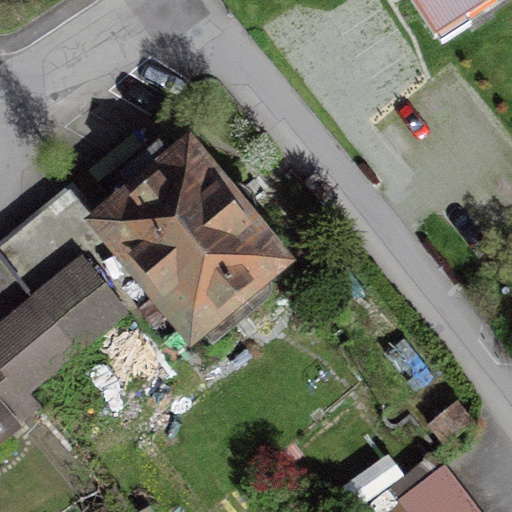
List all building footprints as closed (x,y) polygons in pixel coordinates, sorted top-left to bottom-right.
[(412,0),(434,33),(483,0),(412,0)] [(181,149),(101,217),(207,342),(287,274),(181,149)] [(123,311),(82,261),(34,301),(74,350),(123,311)] [(0,363),(23,392),(74,350),(34,301),(0,328),(0,363)] [(23,392),(0,363),(0,438),(37,408),(23,392)] [(457,403),(431,425),(447,445),(474,422),(457,403)] [(480,511),(446,466),(400,500),(409,511),(480,511)]
